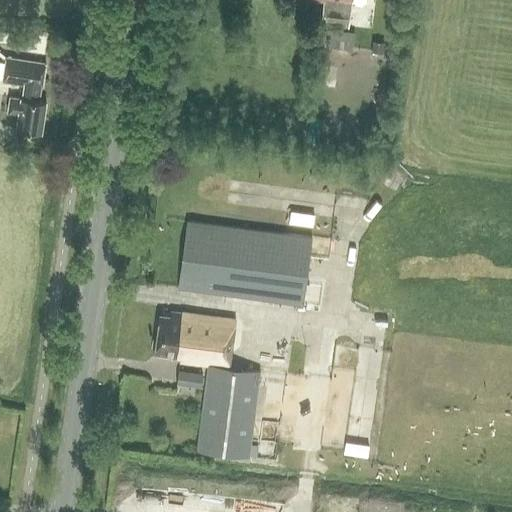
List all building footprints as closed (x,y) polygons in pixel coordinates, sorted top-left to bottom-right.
[(353,4),(353,0),(313,0),(325,1),(322,25),(349,28),(352,4),(353,4)] [(328,43),(341,45),(343,33),(329,31),(328,43)] [(18,130),(43,134),(47,103),(40,102),(42,86),(44,87),(47,65),(8,58),(4,82),(26,86),(24,100),(12,98),(9,113),(20,115),(18,130)] [(303,306),(312,237),(187,220),(178,289),(303,306)] [(249,457),(260,372),(228,368),(235,321),(171,313),(171,316),(161,314),(156,354),(173,356),(173,358),(181,359),(181,361),(209,365),(198,451),(249,457)] [(180,367),(177,381),(201,387),(204,373),(180,367)]
